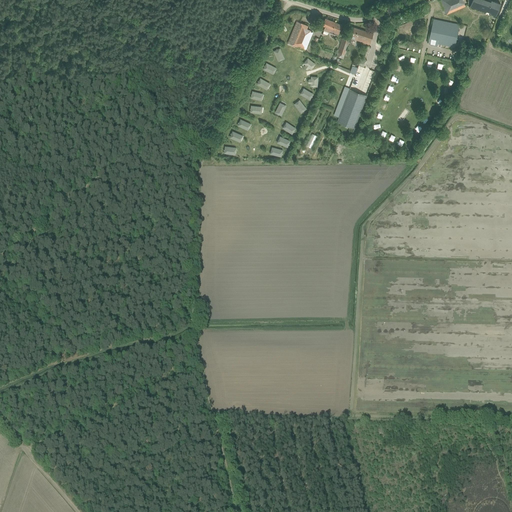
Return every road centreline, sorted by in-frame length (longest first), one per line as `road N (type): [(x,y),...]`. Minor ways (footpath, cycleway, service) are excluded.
road 1 (track): [(194,321),(201,159),(291,1)]
road 2 (track): [(24,448),(202,366)]
road 3 (unclassified): [(418,0),(358,20),(288,0)]
